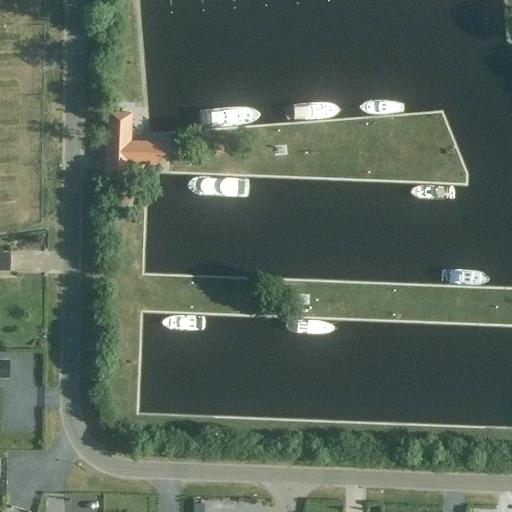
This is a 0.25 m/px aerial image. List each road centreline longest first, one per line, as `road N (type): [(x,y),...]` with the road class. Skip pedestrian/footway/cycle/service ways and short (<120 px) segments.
road 1 (residential): [(287,476),(114,467),(75,432),(68,404),(73,0)]
road 2 (residential): [(511,485),(287,476)]
